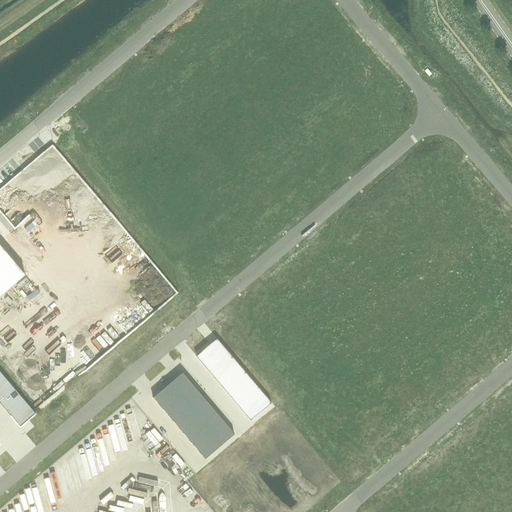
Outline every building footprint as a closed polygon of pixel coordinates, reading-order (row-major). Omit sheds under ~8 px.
[(310,0),(257,0),(242,13),(288,66),(334,27),(310,0)] [(0,245),(0,294),(25,274),(0,245)] [(216,338),(196,356),(250,420),(271,403),(216,338)] [(0,371),(0,404),(19,427),(35,413),(0,371)] [(182,372),(152,397),(204,458),(234,433),(182,372)] [(132,399),(93,431),(154,506),(193,474),(132,399)]
